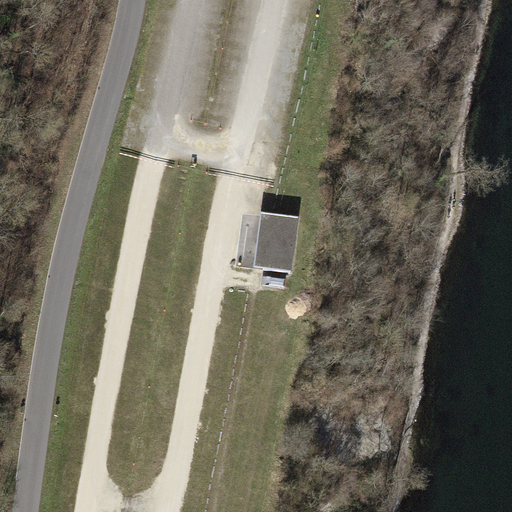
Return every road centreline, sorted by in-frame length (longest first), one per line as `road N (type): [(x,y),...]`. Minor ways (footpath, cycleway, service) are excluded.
road 1 (tertiary): [(27,511),(63,273),(130,0)]
road 2 (unknown): [(248,511),(282,322)]
